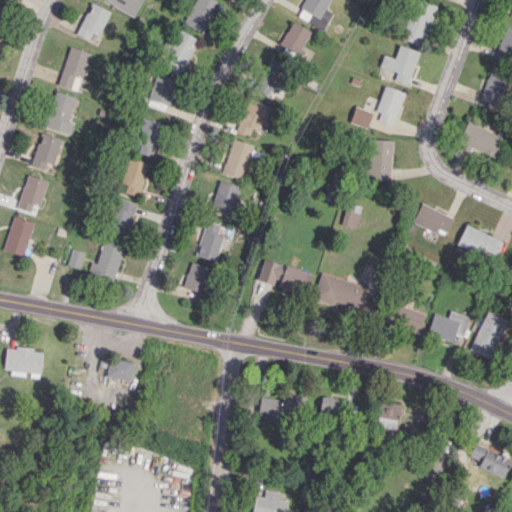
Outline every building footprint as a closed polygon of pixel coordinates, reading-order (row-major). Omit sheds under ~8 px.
[(101,0),(135,15),(141,0),(101,0)] [(193,0),(183,24),(203,33),(217,1),(214,0),(193,0)] [(322,30),(332,13),(324,9),(328,0),(303,0),(295,15),(322,30)] [(411,0),(403,40),(425,45),(433,3),(417,0),(411,0)] [(91,32),(99,35),(109,10),(89,2),(77,35),(88,39),(91,32)] [(279,46),(298,54),(309,29),(290,21),(279,46)] [(511,63),(511,28),(503,26),(494,58),(511,63)] [(197,37),(177,30),(174,38),(169,36),(157,65),(181,75),(197,37)] [(379,66),(396,72),(393,80),(408,84),(418,51),(398,45),(394,58),(383,54),(379,66)] [(77,91),(89,53),(69,46),(56,84),(77,91)] [(272,90),(284,64),(270,57),(254,91),(266,97),(270,89),(272,90)] [(510,74),(489,67),(478,100),(498,106),(510,74)] [(176,80),(155,73),(145,105),(165,111),(176,80)] [(377,120),(393,125),(404,92),(383,85),(375,111),(380,112),(377,120)] [(70,134),(74,122),(67,120),(74,97),(54,90),(43,126),(70,134)] [(249,135),(251,128),(259,131),(261,122),(266,123),(272,106),(246,98),(236,131),(249,135)] [(372,112),(354,106),(349,121),(366,128),(372,112)] [(154,156),(159,121),(140,118),(135,153),(154,156)] [(457,140),(493,158),(502,138),(467,121),(457,140)] [(44,169),(46,162),(54,164),(61,138),(40,133),(31,166),(44,169)] [(251,144),(230,139),(222,174),(244,179),(251,144)] [(390,180),(392,140),(366,139),(364,179),(390,180)] [(138,197),(148,163),(128,157),(120,182),(126,184),(124,192),(138,197)] [(30,211),(32,204),(40,206),(46,179),(25,175),(18,208),(30,211)] [(239,186),(218,180),(210,205),(231,211),(239,186)] [(107,232),(125,237),(135,204),(117,198),(107,232)] [(452,218),(420,202),(411,221),(443,236),(452,218)] [(354,228),(360,207),(346,203),(340,224),(354,228)] [(23,256),(33,222),(13,215),(2,249),(23,256)] [(214,261),(223,235),(217,234),(220,224),(206,220),(195,255),(214,261)] [(480,255),(483,249),(495,255),(501,241),(465,224),(456,243),(480,255)] [(97,263),(90,262),(87,274),(115,279),(122,244),(101,240),(97,263)] [(80,268),(84,252),(70,248),(66,264),(80,268)] [(312,272),(262,260),(257,280),(275,285),(275,286),(307,294),(312,272)] [(182,287),(201,292),(208,267),(190,262),(182,287)] [(335,300),(365,310),(372,288),(320,272),(312,297),(334,304),(335,300)] [(418,332),(424,313),(399,305),(393,324),(418,332)] [(433,312),(426,333),(452,342),(455,332),(463,335),(469,316),(450,309),(447,317),(433,312)] [(468,349),(489,358),(507,320),(486,310),(468,349)] [(5,346),(2,373),(27,375),(27,377),(39,378),(41,350),(5,346)] [(130,380),(132,361),(108,358),(105,377),(130,380)] [(279,400),(260,395),(256,411),(293,420),(296,407),(301,409),(304,397),(281,391),(279,400)] [(337,397),(320,396),(319,414),(336,415),(337,397)] [(398,403),(378,402),(377,428),(396,428),(398,403)] [(401,438),(418,440),(420,426),(403,423),(401,438)] [(478,466),(502,477),(510,460),(474,443),(468,455),(480,461),(478,466)] [(278,499),(278,491),(264,490),(263,496),(253,495),(251,511),(285,511),(286,500),(278,499)]
